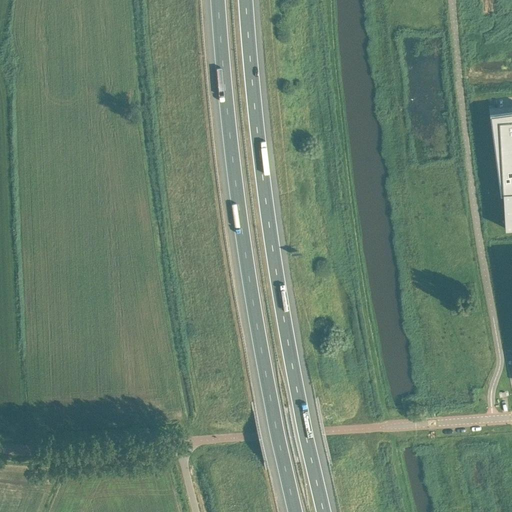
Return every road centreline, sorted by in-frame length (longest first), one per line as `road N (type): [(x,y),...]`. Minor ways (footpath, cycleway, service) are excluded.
road 1 (motorway): [(324,511),(275,269),(245,0)]
road 2 (motorway): [(217,0),(235,185),(295,511)]
road 3 (unclassified): [(195,511),(182,441),(0,447)]
